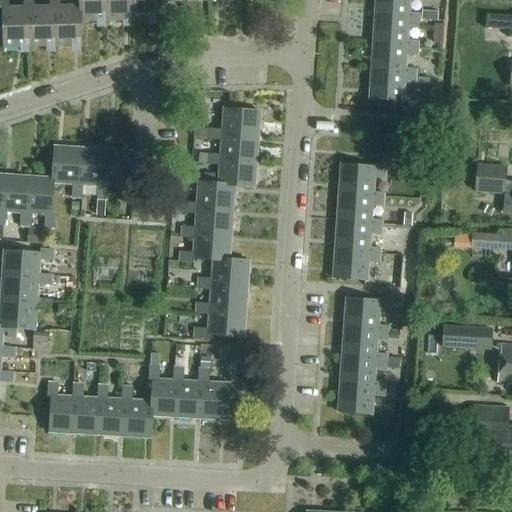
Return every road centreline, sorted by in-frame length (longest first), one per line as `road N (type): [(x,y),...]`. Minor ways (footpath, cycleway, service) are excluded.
road 1 (residential): [(0,468),(238,480),(280,464),(307,57)]
road 2 (residential): [(0,116),(179,57),(307,57)]
